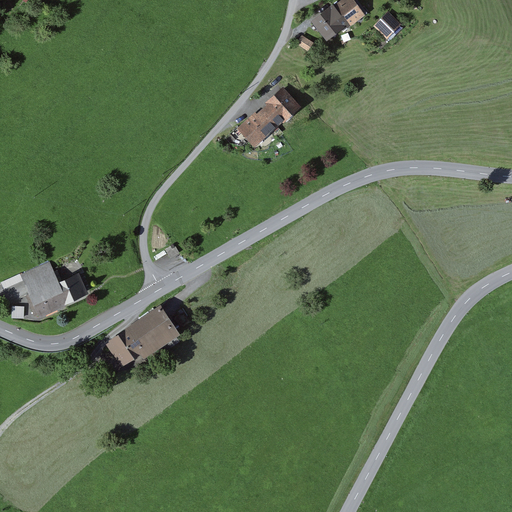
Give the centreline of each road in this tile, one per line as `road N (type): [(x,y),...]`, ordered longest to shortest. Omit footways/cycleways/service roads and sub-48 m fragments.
road 1 (tertiary): [(0,330),(46,344),(72,339),(324,192),(384,168),(417,164),(511,176)]
road 2 (track): [(159,290),(144,258),(151,206),(261,75),(293,0)]
road 3 (tertiary): [(511,274),(459,311),(349,511)]
road 4 (track): [(0,433),(83,370),(135,303)]
